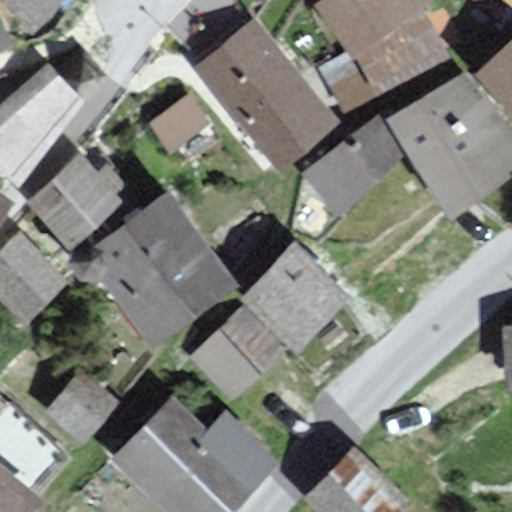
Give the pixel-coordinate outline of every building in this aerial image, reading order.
[(20,0),(0,0),(0,51),(37,34),(20,0)] [(338,0),(337,1),(374,49),(437,0),(338,0)] [(365,110),(274,13),(216,68),(307,164),(365,110)] [(469,37),(448,14),(388,69),(409,92),(469,37)] [(511,52),(495,69),(511,87),(511,52)] [(101,83),(65,55),(1,138),(38,166),(101,83)] [(511,106),(482,66),(413,117),(476,204),(511,177),(511,106)] [(223,125),(199,97),(166,125),(189,153),(223,125)] [(416,164),(380,122),(321,172),(357,214),(416,164)] [(142,191),(98,150),(53,198),(96,239),(142,191)] [(0,199),(9,186),(0,179),(0,199)] [(265,277),(200,184),(117,242),(182,335),(265,277)] [(91,276),(41,232),(0,278),(0,279),(49,323),(91,276)] [(373,289),(314,241),(268,299),(327,346),(373,289)] [(289,351),(250,317),(211,361),(250,395),(289,351)] [(133,401),(90,372),(59,418),(102,447),(133,401)] [(245,511),(286,461),(191,387),(131,464),(192,511),(245,511)] [(56,511),(69,495),(0,446),(0,511),(56,511)] [(428,511),(435,505),(374,452),(333,498),(347,511),(428,511)]
